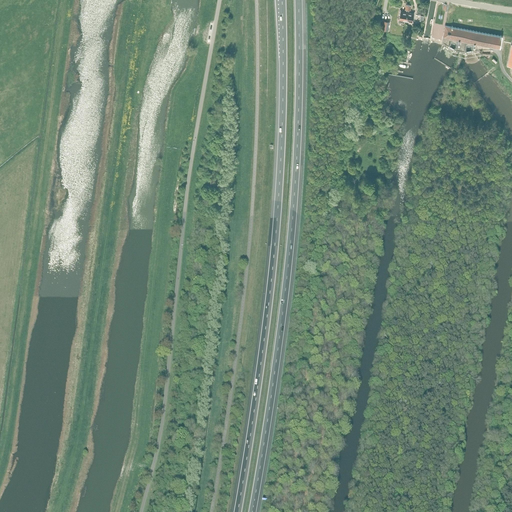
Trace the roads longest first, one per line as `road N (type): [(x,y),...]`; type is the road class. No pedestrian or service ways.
road 1 (unclassified): [(141,511),(161,430),(188,179),(219,0)]
road 2 (motorway): [(282,0),(278,207),(236,511)]
road 3 (motorway): [(253,511),(294,201),(298,0)]
road 4 (track): [(67,0),(0,468)]
